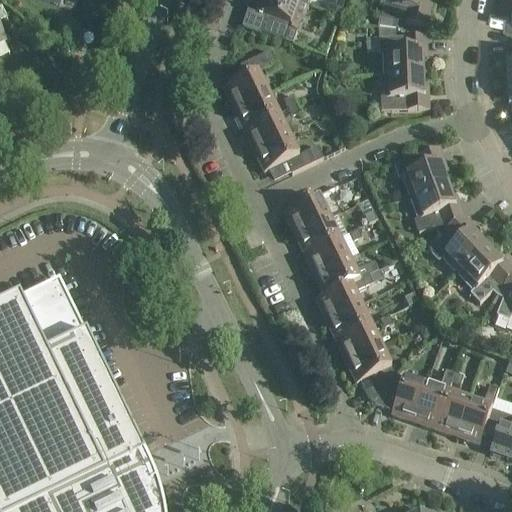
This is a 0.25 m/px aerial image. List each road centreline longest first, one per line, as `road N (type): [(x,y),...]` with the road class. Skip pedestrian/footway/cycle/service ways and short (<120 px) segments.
road 1 (residential): [(254,206),(400,134),(474,122)]
road 2 (residential): [(511,495),(363,445),(284,453)]
road 3 (residential): [(232,0),(200,94),(254,206)]
road 4 (unclassified): [(224,323),(169,211),(136,173),(108,158)]
road 5 (secondary): [(108,158),(159,0)]
road 6 (unclassified): [(284,453),(224,323)]
road 7 (residential): [(473,0),(465,50),(474,122)]
